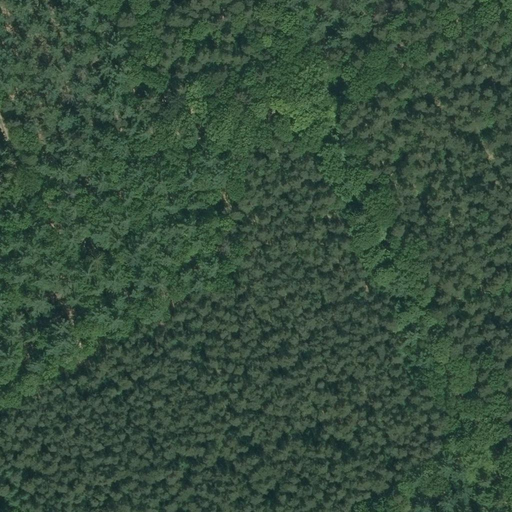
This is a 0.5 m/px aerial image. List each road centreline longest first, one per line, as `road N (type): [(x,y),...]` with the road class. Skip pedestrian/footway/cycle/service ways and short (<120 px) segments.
road 1 (track): [(0,207),(316,99),(492,0)]
road 2 (track): [(100,0),(156,153)]
